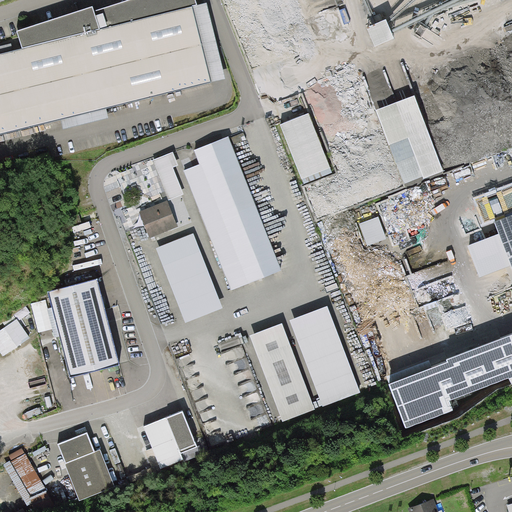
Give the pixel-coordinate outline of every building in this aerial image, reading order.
[(26,48),(0,54),(0,132),(212,82),(194,7),(199,3),(198,0),(135,0),(101,11),(99,1),(21,30),(26,48)] [(329,166),(308,114),(282,125),(303,176),(329,166)] [(197,152),(204,167),(186,174),(233,293),(285,273),(232,138),(197,152)] [(177,164),(172,153),(154,160),(170,197),(183,192),(172,166),(177,164)] [(176,225),(166,202),(142,211),(151,235),(176,225)] [(511,213),(489,221),(511,290),(511,213)] [(157,247),(186,321),(223,307),(194,233),(157,247)] [(96,281),(53,291),(73,372),(116,361),(96,281)] [(327,308),(291,322),(324,407),(360,393),(327,308)] [(283,322),(251,334),(283,420),(316,408),(283,322)] [(449,360),(390,383),(406,423),(452,405),(449,396),(511,372),(511,332),(447,357),(449,360)] [(183,411),(142,427),(160,471),(185,461),(182,454),(198,447),(183,411)] [(87,433),(58,445),(80,501),(115,487),(100,450),(94,453),(87,433)] [(435,511),(431,501),(406,510),(406,511),(435,511)]
